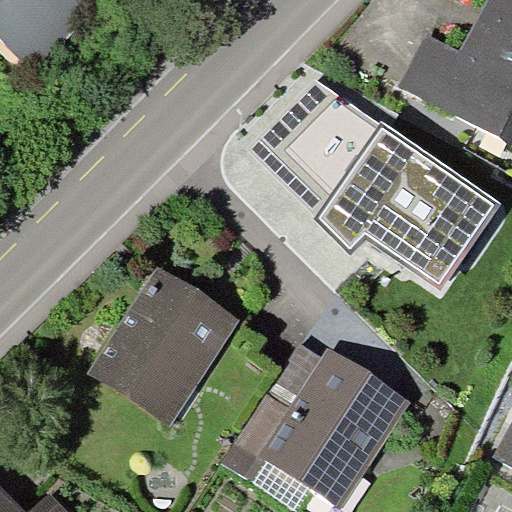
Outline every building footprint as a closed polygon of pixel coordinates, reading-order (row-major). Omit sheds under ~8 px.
[(119,0),(0,0),(0,40),(47,79),(119,0)] [(511,0),(492,0),(466,53),(433,39),(405,92),(511,146),(511,0)] [(470,188),(379,118),(318,191),(412,259),(470,188)] [(252,326),(155,264),(87,377),(184,435),(252,326)] [(351,511),(417,406),(313,342),(240,459),(326,511),(351,511)] [(511,437),(498,466),(511,472),(511,437)] [(59,511),(0,451),(0,511),(59,511)]
